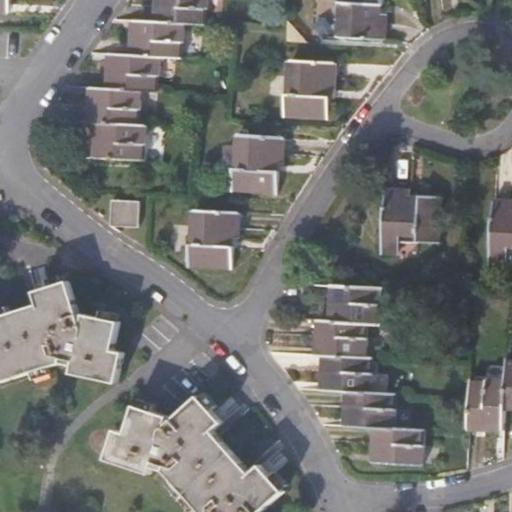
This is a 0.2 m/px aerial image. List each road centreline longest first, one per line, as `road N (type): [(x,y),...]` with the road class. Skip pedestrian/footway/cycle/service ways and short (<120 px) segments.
road 1 (residential): [(0,171),(230,341)]
road 2 (residential): [(230,341),(367,131)]
road 3 (residential): [(230,341),(281,400),(337,501)]
road 4 (residential): [(337,501),(411,497),(511,475)]
road 5 (residential): [(96,0),(0,143)]
road 6 (residential): [(367,131),(393,126),(485,143),(511,121)]
road 7 (residential): [(511,51),(487,29),(467,28),(427,48),(404,78)]
